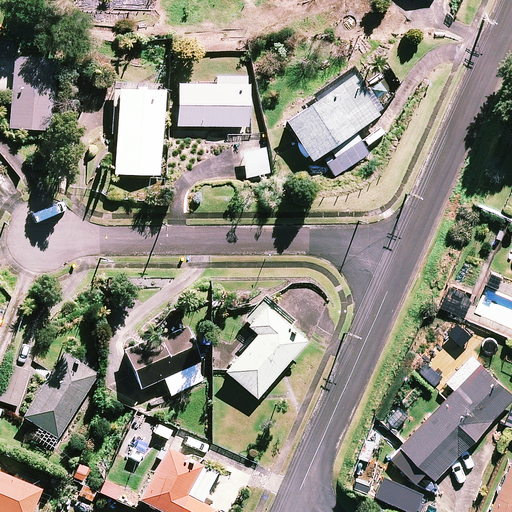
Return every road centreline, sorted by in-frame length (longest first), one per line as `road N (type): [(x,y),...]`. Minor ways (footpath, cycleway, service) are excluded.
road 1 (residential): [(64,240),(415,243)]
road 2 (residential): [(289,511),(415,243)]
road 3 (residential): [(415,243),(511,17)]
